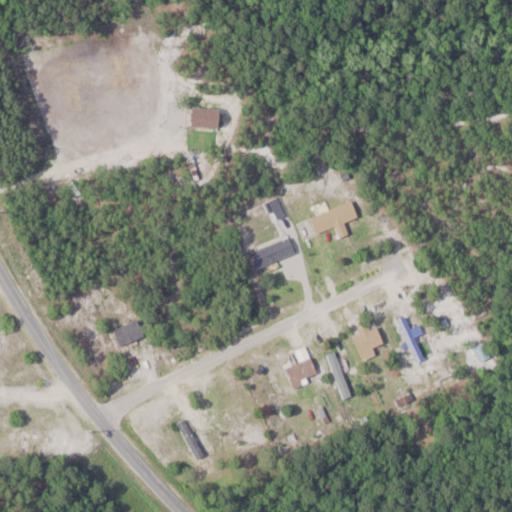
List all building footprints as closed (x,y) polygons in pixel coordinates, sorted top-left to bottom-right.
[(319,233),(361,218),(355,201),(313,216),(319,233)] [(255,252),(262,269),(299,253),(292,236),(255,252)] [(418,361),(426,358),(410,314),(401,318),(418,361)] [(148,337),(140,318),(117,329),(126,347),(148,337)] [(376,346),(388,341),(381,325),(356,336),(365,359),(379,353),(376,346)] [(298,349),(303,360),(288,367),(296,386),(322,375),(308,345),(298,349)] [(355,394),(338,350),(329,354),(346,397),(355,394)] [(205,455),(190,417),(181,420),(196,458),(205,455)]
